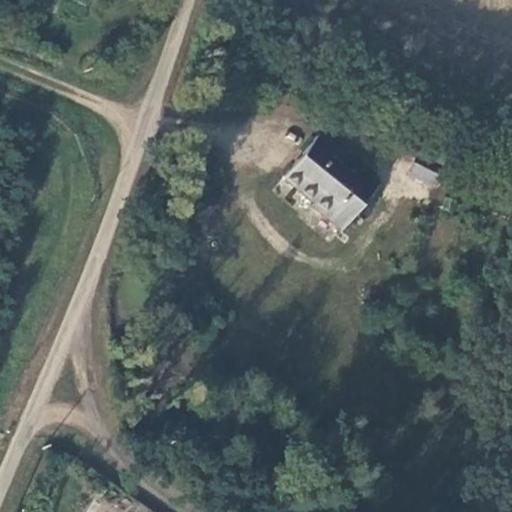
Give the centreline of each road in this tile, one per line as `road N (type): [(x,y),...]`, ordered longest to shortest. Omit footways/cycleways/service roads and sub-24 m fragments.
road 1 (unclassified): [(66,335),(187,0)]
road 2 (unclassified): [(66,335),(116,439),(202,511)]
road 3 (unclassified): [(0,494),(66,335)]
road 4 (track): [(144,118),(0,61)]
